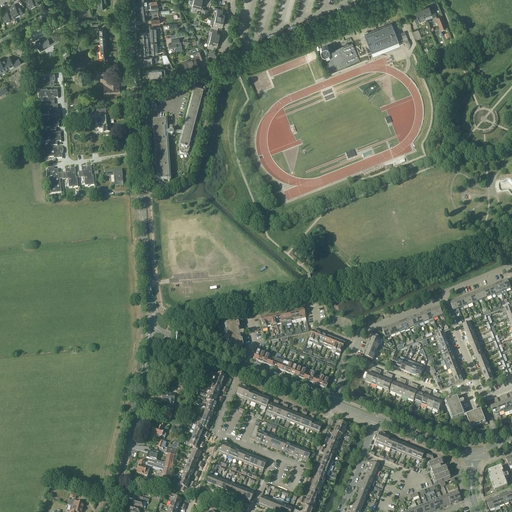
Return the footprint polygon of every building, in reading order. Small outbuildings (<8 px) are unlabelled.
[(25,0),(28,4),(26,5),(28,8),(30,7),(35,4),(36,6),(39,4),(37,0),(25,0)] [(200,9),(201,3),(193,1),(192,1),(189,0),(188,3),(189,4),(192,5),(191,11),(197,12),(198,8),(200,9)] [(9,8),(11,12),(14,16),(19,13),(20,15),(24,13),(20,7),(17,8),(14,5),(9,8)] [(429,6),(422,9),(425,16),(426,19),(436,16),(433,9),(430,10),(429,6)] [(215,14),(213,18),(223,21),(225,15),(222,14),(223,10),(214,8),(214,9),(215,14)] [(15,18),(14,16),(11,12),(8,13),(6,9),(1,12),(6,21),(11,18),(12,20),(15,18)] [(149,9),(140,11),(141,19),(142,19),(142,20),(150,19),(149,15),(151,15),(152,13),(158,13),(158,11),(157,11),(156,9),(151,9),(149,9)] [(425,16),(422,9),(415,12),(416,15),(414,17),(416,23),(419,22),(418,18),(425,16)] [(436,17),(437,20),(440,30),(447,27),(442,15),(436,17)] [(212,24),(211,28),(217,29),(218,26),(222,26),(223,21),(213,18),(211,17),(210,23),(212,24)] [(391,23),(364,34),(372,55),(400,44),(391,23)] [(148,33),(139,33),(140,38),(148,37),(150,37),(156,37),(156,28),(150,28),(150,32),(148,33)] [(210,32),(208,38),(218,40),(220,34),(216,33),(217,29),(211,28),(210,32)] [(419,29),(413,31),(416,40),(422,37),(419,29)] [(403,43),(408,41),(405,32),(400,34),(403,43)] [(35,43),(40,51),(46,48),(45,46),(51,42),(52,44),(57,42),(54,37),(52,35),(51,35),(49,36),(49,37),(48,37),(47,35),(38,41),(35,43)] [(216,46),(218,40),(208,38),(207,41),(209,42),(207,48),(213,49),(214,45),(216,46)] [(331,71),(350,64),(343,46),(330,51),(328,47),(325,46),(321,48),(320,51),(322,55),(324,56),(331,71)] [(199,56),(184,62),(187,70),(198,66),(196,59),(199,58),(200,59),(205,58),(202,50),(197,52),(199,56)] [(6,69),(9,68),(12,66),(14,65),(15,67),(21,63),(19,58),(12,62),(10,57),(1,61),(6,69)] [(151,70),(146,70),(146,77),(165,76),(165,69),(159,69),(159,68),(151,69),(151,70)] [(55,74),(36,75),(38,75),(39,83),(40,84),(41,84),(46,84),(46,85),(54,85),(54,78),(55,78),(55,77),(55,74)] [(110,77),(101,78),(101,83),(103,82),(104,94),(109,94),(109,91),(115,91),(115,92),(120,91),(120,90),(119,79),(111,80),(110,77)] [(6,86),(0,89),(0,95),(0,96),(8,91),(6,86)] [(47,88),(38,89),(40,89),(40,96),(40,97),(41,97),(42,97),(43,97),(43,98),(47,97),(47,99),(58,98),(57,88),(47,89),(47,88)] [(203,92),(195,89),(180,145),(179,149),(179,150),(179,151),(180,152),(181,153),(181,154),(182,154),(183,154),(184,154),(185,154),(186,154),(187,154),(188,153),(188,152),(189,152),(189,151),(192,140),(191,140),(203,92)] [(43,115),(41,116),(50,115),(50,117),(60,116),(60,112),(58,112),(57,105),(45,106),(43,106),(43,107),(42,107),(42,108),(43,115)] [(50,118),(41,119),(43,119),(44,127),(44,128),(45,128),(46,128),(59,127),(59,121),(61,121),(60,116),(50,117),(50,118)] [(108,118),(97,118),(97,125),(102,125),(103,133),(106,133),(111,132),(110,122),(114,122),(113,117),(108,118)] [(165,121),(165,120),(153,121),(157,181),(169,180),(166,140),(165,140),(164,127),(166,127),(171,127),(170,120),(165,121)] [(50,133),(41,133),(41,134),(43,133),(44,141),(44,142),(45,142),(46,142),(50,142),(51,144),(61,143),(60,133),(50,134),(50,133)] [(63,148),(44,150),(46,150),(47,158),(48,159),(49,159),(54,158),(54,160),(62,160),(62,153),(63,153),(63,152),(63,148)] [(91,166),(81,167),(82,178),(84,177),(84,182),(85,182),(85,183),(85,184),(86,184),(94,183),(94,185),(93,176),(92,176),(91,166)] [(52,168),(48,169),(49,181),(52,181),(53,190),(53,191),(54,191),(61,191),(61,189),(60,179),(59,180),(58,170),(53,170),(52,169),(52,168)] [(75,168),(65,169),(66,179),(68,179),(68,184),(69,184),(69,185),(69,186),(70,186),(77,185),(78,187),(77,178),(76,178),(75,168)] [(122,170),(106,171),(106,176),(114,175),(115,186),(119,185),(118,182),(123,182),(122,170)] [(508,280),(503,282),(506,290),(511,288),(508,280)] [(503,282),(498,284),(501,292),(502,295),(507,293),(506,290),(503,282)] [(493,286),(496,294),(497,297),(502,295),(501,292),(498,284),(493,286)] [(458,309),(455,301),(450,303),(454,313),(459,312),(458,309)] [(504,315),(507,314),(511,311),(511,306),(502,310),(504,315)] [(435,322),(434,319),(430,311),(426,313),(429,321),(430,324),(435,322)] [(411,331),(410,328),(406,320),(402,322),(405,330),(406,333),(411,331)] [(242,332),(239,333),(238,328),(239,328),(238,321),(226,324),(227,330),(226,330),(228,343),(230,343),(231,349),(243,346),(242,340),(240,340),(239,335),(243,335),(243,334),(244,334),(244,333),(244,332),(243,332),(242,332)] [(312,331),(308,342),(312,344),(317,333),(312,331)] [(317,333),(312,344),(317,346),(321,335),(317,333)] [(434,337),(436,342),(446,338),(444,333),(434,337)] [(371,343),(379,346),(381,347),(383,341),(378,337),(376,335),(375,334),(374,338),(373,338),(371,343)] [(322,347),(323,345),(326,337),(321,335),(317,346),(322,347)] [(326,337),(323,345),(327,347),(331,339),(326,337)] [(448,343),(446,338),(436,342),(438,346),(438,347),(448,343)] [(335,340),(332,349),(331,351),(335,353),(340,342),(335,340)] [(344,344),(340,342),(335,353),(340,355),(341,353),(344,344)] [(377,351),(379,346),(371,343),(369,347),(377,351)] [(440,351),(443,350),(450,347),(448,343),(438,347),(440,351)] [(379,352),(377,351),(369,347),(367,352),(375,356),(378,357),(379,352)] [(450,347),(443,350),(440,351),(442,356),(445,355),(452,352),(450,347)] [(253,360),(257,361),(261,353),(262,351),(257,349),(253,360)] [(262,351),(261,353),(257,361),(262,363),(266,353),(262,351)] [(373,360),(375,356),(367,352),(365,357),(373,360)] [(442,356),(444,361),(454,357),(452,352),(445,355),(442,356)] [(271,354),(266,353),(262,363),(267,365),(270,357),(271,354)] [(271,367),(276,369),(280,358),(275,356),(275,358),(274,358),(271,367)] [(456,362),(454,357),(444,361),(445,366),(456,362)] [(276,369),(280,371),(284,362),(285,360),(280,358),(276,369)] [(289,362),(288,364),(285,373),(289,374),(294,364),(289,362)] [(450,369),(457,366),(456,362),(445,366),(447,370),(450,369)] [(294,376),(298,365),(294,364),(289,374),(294,376)] [(294,376),(299,378),(303,367),(298,365),(294,376)] [(410,374),(415,376),(418,369),(419,367),(414,365),(413,367),(410,374)] [(303,380),(306,371),(307,371),(308,369),(303,367),(299,378),(303,380)] [(304,376),(303,380),(308,382),(310,376),(311,373),(307,371),(306,371),(304,376)] [(310,376),(308,382),(312,384),(315,376),(316,375),(317,373),(312,371),(311,373),(310,376)] [(217,373),(214,380),(224,384),(227,377),(217,373)] [(367,376),(365,382),(371,384),(374,376),(375,375),(369,373),(367,376)] [(320,377),(317,385),(322,387),(325,379),(326,377),(321,375),(320,377)] [(374,376),(371,384),(377,386),(381,378),(377,376),(375,375),(374,376)] [(454,379),(450,380),(452,385),(453,385),(463,381),(461,376),(460,376),(454,379)] [(189,387),(192,387),(192,382),(190,382),(190,378),(185,378),(185,381),(176,381),(176,386),(186,387),(189,388),(189,387)] [(381,378),(377,386),(383,389),(386,380),(381,378)] [(214,380),(212,385),(222,389),(224,384),(214,380)] [(386,380),(383,389),(389,391),(392,383),(386,380)] [(394,383),(390,392),(396,394),(400,386),(394,383)] [(212,385),(210,390),(220,394),(222,389),(212,385)] [(245,388),(246,387),(240,385),(236,396),(241,398),(245,388)] [(400,386),(396,394),(402,397),(406,388),(400,386)] [(245,388),(241,398),(246,400),(250,390),(245,388)] [(406,388),(402,397),(408,399),(411,390),(406,388)] [(210,390),(208,395),(218,399),(220,394),(210,390)] [(250,390),(246,400),(251,402),(255,392),(250,390)] [(411,390),(408,399),(414,401),(417,393),(411,390)] [(255,392),(251,402),(256,404),(260,394),(255,392)] [(419,393),(415,402),(421,404),(425,396),(419,393)] [(162,400),(169,401),(168,406),(167,406),(166,411),(173,411),(174,401),(175,396),(163,394),(162,400)] [(260,394),(256,404),(261,406),(265,396),(260,394)] [(208,395),(206,401),(208,402),(208,401),(215,404),(216,404),(218,399),(208,395)] [(265,396),(261,406),(266,408),(270,399),(265,396)] [(425,396),(421,404),(427,407),(431,398),(425,396)] [(463,400),(462,401),(459,402),(458,397),(446,402),(453,420),(465,415),(460,404),(464,403),(465,402),(464,401),(463,400)] [(431,398),(427,407),(433,409),(436,400),(431,398)] [(436,400),(433,409),(439,411),(442,403),(436,400)] [(208,402),(206,406),(216,410),(218,405),(216,404),(215,404),(208,401),(208,402)] [(505,401),(500,403),(504,411),(505,414),(509,412),(508,410),(505,401)] [(270,403),(266,412),(271,414),(275,405),(270,403)] [(500,403),(496,405),(499,413),(504,411),(500,403)] [(275,405),(271,414),(276,416),(280,407),(275,405)] [(496,405),(491,407),(494,415),(499,413),(496,405)] [(206,406),(204,411),(214,415),(216,410),(206,406)] [(280,407),(276,416),(281,418),(284,409),(280,407)] [(474,409),(474,410),(475,413),(466,416),(471,427),(486,422),(481,410),(477,412),(476,408),(475,407),(474,408),(473,409),(474,409)] [(284,409),(281,418),(285,420),(289,410),(284,409)] [(289,410),(285,420),(290,422),(294,412),(289,410)] [(204,411),(202,416),(212,420),(214,415),(204,411)] [(294,412),(290,422),(295,424),(299,414),(294,412)] [(299,414),(295,424),(300,426),(303,416),(299,414)] [(202,416),(200,421),(210,425),(212,420),(202,416)] [(303,416),(300,426),(304,428),(308,418),(303,416)] [(308,418),(304,428),(309,430),(313,420),(308,418)] [(313,420),(309,430),(314,432),(318,422),(313,420)] [(198,426),(206,429),(205,429),(208,430),(210,425),(200,421),(198,426)] [(337,421),(335,427),(345,431),(347,425),(337,421)] [(318,422),(314,432),(319,433),(323,424),(318,422)] [(153,427),(151,435),(155,436),(155,435),(156,435),(157,434),(162,436),(159,443),(158,447),(162,448),(163,449),(163,447),(165,448),(167,442),(165,442),(164,441),(166,434),(163,433),(166,426),(161,424),(160,428),(157,427),(157,429),(153,427)] [(196,425),(194,431),(203,434),(205,429),(206,429),(198,426),(196,425)] [(335,427),(333,432),(343,436),(345,431),(335,427)] [(194,431),(192,436),(201,440),(202,437),(204,437),(205,435),(203,434),(194,431)] [(256,438),(255,441),(259,443),(263,433),(259,431),(258,432),(257,435),(256,438)] [(333,432),(331,437),(341,440),(343,436),(333,432)] [(375,443),(386,447),(389,438),(385,436),(385,434),(380,432),(375,443)] [(263,433),(259,443),(264,445),(268,435),(263,433)] [(268,435),(264,445),(269,446),(273,437),(268,435)] [(192,436),(190,440),(199,444),(201,440),(192,436)] [(273,437),(269,446),(274,448),(278,439),(273,437)] [(331,437),(329,442),(339,446),(341,440),(331,437)] [(389,438),(386,447),(391,449),(394,440),(389,438)] [(278,439),(274,448),(279,450),(282,441),(278,439)] [(190,440),(188,446),(197,449),(199,444),(190,440)] [(394,440),(391,449),(396,451),(400,442),(394,440)] [(223,454),(227,445),(227,444),(222,441),(218,452),(223,454)] [(282,441),(279,450),(283,452),(287,443),(282,441)] [(329,442),(327,447),(337,451),(339,446),(329,442)] [(400,442),(396,451),(401,453),(405,444),(400,442)] [(287,443),(283,452),(288,454),(292,445),(287,443)] [(405,444),(401,453),(406,455),(410,446),(405,444)] [(227,445),(223,454),(228,456),(231,447),(227,445)] [(292,445),(288,454),(293,456),(297,447),(292,445)] [(410,446),(406,455),(411,457),(415,448),(410,446)] [(231,447),(228,456),(231,458),(231,459),(231,460),(232,460),(233,458),(237,449),(231,447)] [(297,447),(293,456),(298,458),(301,449),(297,447)] [(327,447),(325,452),(335,455),(337,451),(327,447)] [(415,448),(411,457),(416,460),(420,450),(415,448)] [(237,449),(233,458),(238,460),(242,451),(237,449)] [(301,449),(298,458),(302,460),(306,451),(301,449)] [(148,452),(146,459),(148,459),(148,462),(154,464),(154,465),(156,465),(164,468),(164,467),(171,469),(173,462),(165,460),(165,463),(158,461),(159,455),(158,454),(158,452),(150,450),(150,453),(148,452)] [(193,450),(190,455),(200,459),(202,453),(193,450)] [(420,450),(416,460),(421,461),(422,458),(423,456),(425,452),(420,450)] [(242,451),(238,460),(243,462),(247,453),(242,451)] [(306,451),(302,460),(307,462),(311,452),(306,451)] [(325,452),(323,457),(333,460),(335,455),(325,452)] [(432,462),(436,461),(434,456),(425,452),(423,456),(431,459),(432,462)] [(247,453),(243,462),(248,465),(252,455),(247,453)] [(190,455),(188,460),(198,464),(200,459),(190,455)] [(252,455),(248,465),(253,467),(257,457),(252,455)] [(257,457),(253,467),(258,469),(262,459),(257,457)] [(323,457),(321,462),(331,465),(333,460),(323,457)] [(262,459),(258,469),(263,471),(267,461),(262,459)] [(440,459),(436,461),(432,462),(428,464),(436,484),(450,478),(445,467),(443,467),(440,459)] [(188,460),(186,465),(196,469),(198,464),(188,460)] [(137,480),(136,487),(167,489),(171,470),(164,468),(156,465),(154,465),(148,463),(145,462),(141,461),(137,473),(145,476),(148,477),(149,472),(150,468),(158,471),(158,470),(160,471),(160,470),(162,471),(162,474),(160,481),(137,480)] [(321,462),(319,467),(329,470),(331,465),(321,462)] [(371,462),(369,467),(378,471),(380,466),(371,462)] [(186,465),(184,470),(194,474),(196,469),(186,465)] [(508,486),(507,483),(502,472),(504,472),(502,466),(489,472),(491,479),(490,479),(492,484),(494,484),(495,488),(494,489),(495,491),(508,486)] [(319,467),(317,472),(326,476),(329,470),(319,467)] [(369,467),(367,472),(376,476),(378,471),(369,467)] [(184,470),(182,475),(192,479),(193,476),(194,477),(195,475),(194,474),(184,470)] [(317,472),(315,477),(324,480),(326,476),(317,472)] [(367,472),(365,477),(374,481),(376,476),(367,472)] [(179,474),(178,478),(180,480),(190,484),(192,479),(182,475),(179,474)] [(209,474),(205,483),(210,486),(214,476),(209,474)] [(214,476),(210,486),(215,488),(219,478),(214,476)] [(315,477),(313,482),(322,486),(324,480),(315,477)] [(365,477),(362,482),(372,486),(374,481),(365,477)] [(219,478),(215,488),(220,490),(224,480),(219,478)] [(180,480),(178,485),(182,487),(180,491),(185,493),(187,489),(188,489),(189,486),(190,487),(191,484),(190,484),(180,480)] [(224,480),(220,490),(225,492),(229,482),(224,480)] [(229,482),(225,492),(230,494),(234,484),(229,482)] [(313,482),(311,487),(320,491),(322,486),(313,482)] [(362,482),(360,487),(370,491),(372,486),(362,482)] [(234,484),(230,494),(235,496),(239,486),(234,484)] [(239,486),(235,496),(240,498),(244,488),(239,486)] [(311,487),(309,492),(318,496),(320,491),(311,487)] [(360,487),(358,492),(368,496),(370,491),(360,487)] [(244,488),(240,498),(245,500),(249,490),(244,488)] [(249,490),(245,500),(250,502),(254,492),(249,490)] [(447,495),(450,504),(455,502),(456,504),(461,502),(457,491),(447,495)] [(309,492),(307,497),(316,501),(318,496),(309,492)] [(358,492),(356,497),(366,501),(368,496),(358,492)] [(447,495),(442,497),(445,506),(450,504),(447,495)] [(262,496),(258,505),(263,507),(267,498),(262,496)] [(132,506),(141,509),(142,509),(144,503),(148,504),(149,500),(140,497),(139,501),(134,500),(132,506)] [(173,497),(171,502),(181,506),(183,501),(173,497)] [(307,497),(305,502),(314,506),(316,501),(307,497)] [(356,497),(354,502),(364,506),(366,501),(356,497)] [(442,497),(436,499),(440,508),(445,506),(442,497)] [(267,498),(263,507),(268,509),(272,500),(267,498)] [(272,500),(268,509),(274,511),(277,502),(278,500),(273,498),(272,500)] [(436,499),(431,501),(435,510),(440,508),(436,499)] [(73,500),(71,506),(82,509),(84,504),(81,503),(81,502),(73,500)] [(492,500),(487,502),(490,510),(495,508),(492,500)] [(431,501),(426,503),(430,511),(435,510),(431,501)] [(171,502),(169,507),(179,511),(181,506),(171,502)] [(277,502),(274,511),(275,511),(279,511),(282,504),(277,502)] [(305,502),(303,507),(312,511),(314,506),(305,502)] [(354,502),(352,507),(362,511),(364,506),(354,502)] [(430,511),(426,503),(421,505),(424,511),(430,511)]
